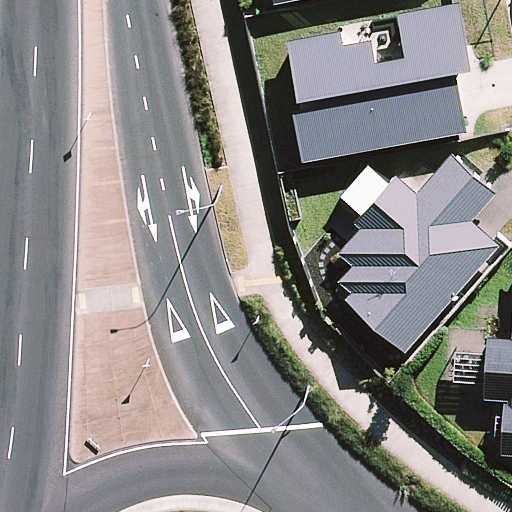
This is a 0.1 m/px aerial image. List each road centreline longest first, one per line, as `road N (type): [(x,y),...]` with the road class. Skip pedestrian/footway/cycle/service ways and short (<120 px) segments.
road 1 (secondary): [(125,0),(181,279),(298,490)]
road 2 (secondary): [(1,511),(13,452),(50,0)]
road 3 (secondary): [(54,511),(148,472),(255,472),(298,490)]
